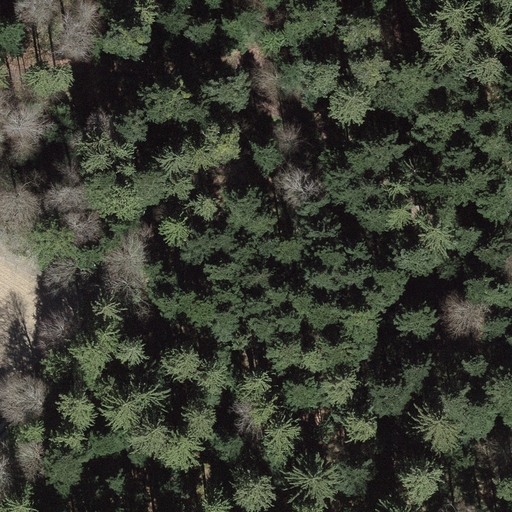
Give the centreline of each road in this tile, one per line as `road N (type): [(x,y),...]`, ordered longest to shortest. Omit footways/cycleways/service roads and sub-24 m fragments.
road 1 (track): [(0,403),(156,54),(308,124),(511,300)]
road 2 (track): [(0,83),(480,0)]
